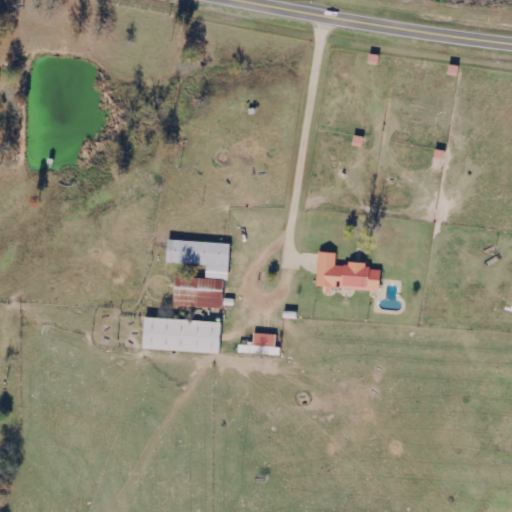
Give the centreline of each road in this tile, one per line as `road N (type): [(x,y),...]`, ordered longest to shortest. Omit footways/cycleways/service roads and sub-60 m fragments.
road 1 (residential): [(334,13),(286,242),(264,267),(264,288),(285,303)]
road 2 (tertiary): [(511,40),(271,0)]
